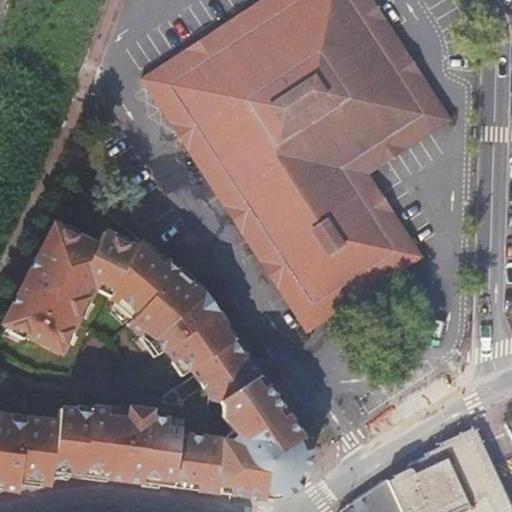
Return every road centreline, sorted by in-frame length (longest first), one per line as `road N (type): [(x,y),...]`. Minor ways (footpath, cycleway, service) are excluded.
road 1 (secondary): [(511,383),(492,329),(500,52),(480,0)]
road 2 (secondary): [(511,384),(454,411),(310,511)]
road 3 (secondary): [(25,511),(71,499),(185,511)]
